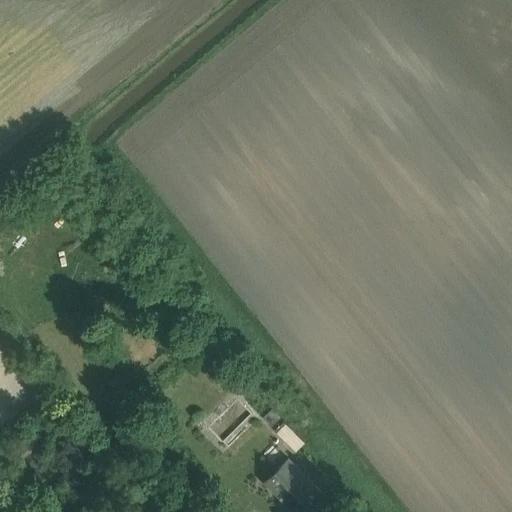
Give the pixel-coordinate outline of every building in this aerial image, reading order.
[(263,417),(271,425),(279,417),(271,408),(263,417)] [(299,450),(309,443),(289,416),(279,423),(299,450)] [(90,430),(75,443),(88,458),(103,445),(90,430)] [(293,511),(305,511),(324,494),(289,458),(264,482),(293,511)] [(110,503),(107,483),(79,485),(82,506),(110,503)]
